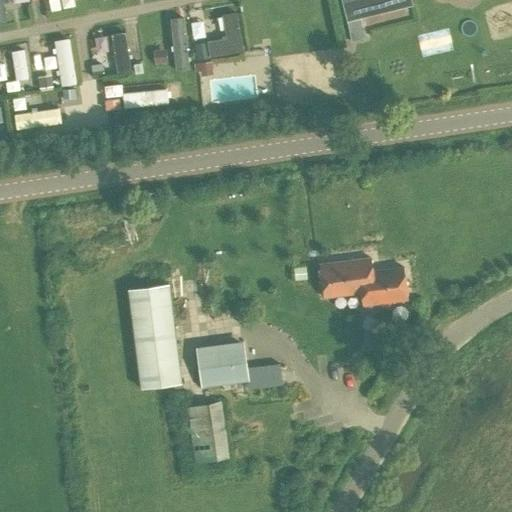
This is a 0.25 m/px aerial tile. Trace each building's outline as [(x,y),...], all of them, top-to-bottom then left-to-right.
[(4,0),(0,0),(0,25),(9,23),(4,0)] [(341,0),(347,22),(351,41),(365,38),(361,18),(411,5),(409,0),(341,0)] [(226,39),(207,42),(210,58),(243,53),(236,14),(222,16),(226,39)] [(170,22),(176,73),(190,71),(184,21),(170,22)] [(128,34),(111,36),(118,78),(134,75),(128,34)] [(67,40),(55,42),(64,89),(76,86),(67,40)] [(24,50),(11,53),(18,87),(31,85),(24,50)] [(164,90),(124,94),(126,113),(166,109),(164,90)] [(57,106),(16,114),(19,133),(60,125),(57,106)] [(373,270),(372,257),(320,264),(324,297),(361,292),(363,305),(407,299),(403,266),(373,270)] [(295,280),(307,279),(306,266),(294,267),(295,280)] [(141,388),(182,383),(169,283),(128,289),(141,388)] [(247,366),(245,342),(230,343),(231,346),(208,349),(208,346),(195,348),(200,386),(247,380),(248,390),(283,386),(281,362),(247,366)] [(187,405),(194,463),(229,458),(222,400),(187,405)]
